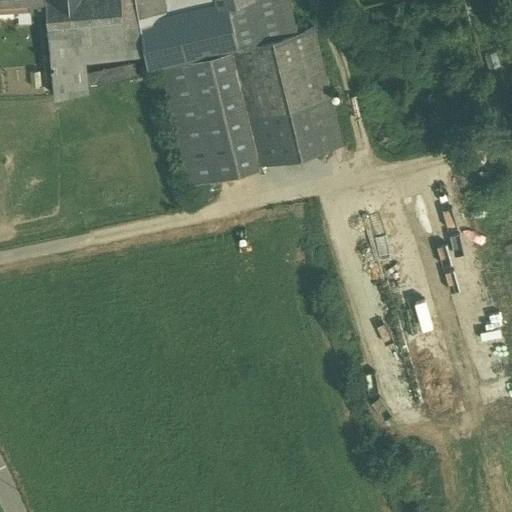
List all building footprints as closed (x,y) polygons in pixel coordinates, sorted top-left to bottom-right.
[(34,0),(0,0),(0,9),(19,8),(18,4),(34,3),(34,0)] [(46,0),(47,3),(49,31),(125,25),(123,0),(46,0)] [(138,0),(123,0),(125,25),(140,23),(142,23),(141,19),(138,0)] [(138,0),(141,19),(166,13),(163,0),(138,0)] [(166,13),(141,19),(142,23),(148,64),(231,45),(239,43),(229,0),(228,0),(223,0),(219,1),(166,13)] [(218,0),(163,0),(166,13),(219,1),(218,0)] [(314,25),(293,30),(286,0),(229,0),(239,43),(231,45),(260,162),(343,142),(314,25)] [(125,25),(49,31),(55,95),(90,87),(88,72),(87,58),(145,51),(140,23),(125,25)] [(231,45),(161,61),(190,180),(260,162),(231,45)] [(136,61),(88,72),(90,87),(137,76),(136,61)] [(342,232),(346,256),(369,252),(366,228),(342,232)]
